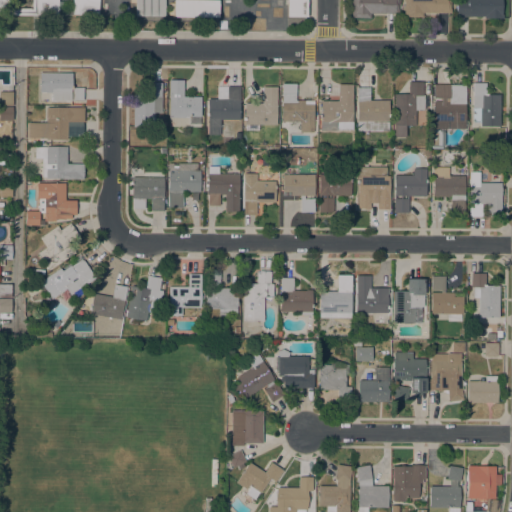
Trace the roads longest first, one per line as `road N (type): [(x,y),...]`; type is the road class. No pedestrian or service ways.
road 1 (tertiary): [(511,51),(0,48)]
road 2 (residential): [(511,242),(122,238)]
road 3 (residential): [(511,433),(308,434)]
road 4 (residential): [(122,238),(111,216),(112,49)]
